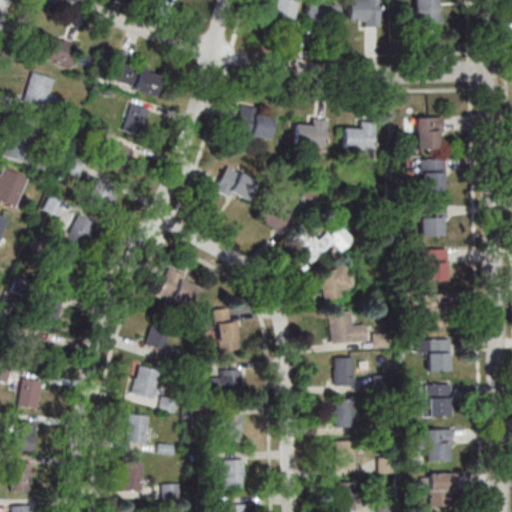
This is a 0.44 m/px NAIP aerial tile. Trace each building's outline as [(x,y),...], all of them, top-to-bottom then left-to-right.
[(295,0),(273,0),(271,15),(292,19),(295,0)] [(334,25),(337,4),(305,0),(303,21),(334,25)] [(345,0),(346,17),(357,17),(357,26),(378,25),(377,0),(345,0)] [(438,24),(437,0),(410,0),(411,24),(438,24)] [(38,58),(68,66),(74,43),(45,35),(38,58)] [(154,95),(161,74),(115,60),(109,81),(154,95)] [(22,102),(48,109),(55,78),(30,72),(22,102)] [(123,130),(143,133),(147,106),(128,103),(123,130)] [(235,133),(268,139),(271,118),(258,115),(259,107),(240,104),(235,133)] [(414,148),(440,148),(440,116),(414,116),(414,148)] [(2,152),(25,164),(42,129),(19,118),(2,152)] [(326,119),(307,118),(307,124),(293,124),(292,146),(324,148),(326,119)] [(355,127),(341,127),(341,153),(373,153),(373,122),(355,122),(355,127)] [(132,147),(113,140),(105,162),(124,169),(132,147)] [(420,190),(441,190),(441,158),(420,158),(420,190)] [(0,201),(13,208),(26,177),(0,165),(0,201)] [(213,188),(242,203),(254,180),(226,165),(213,188)] [(108,209),(119,187),(98,177),(87,199),(108,209)] [(255,213),(277,231),(292,212),(269,194),(255,213)] [(441,204),(417,204),(417,235),(441,235),(441,204)] [(63,239),(81,249),(94,223),(76,214),(63,239)] [(310,263),(331,242),(341,252),(354,239),(338,222),(318,243),(302,227),(288,241),(310,263)] [(421,280),(445,280),(445,248),(421,248),(421,280)] [(64,285),(76,263),(58,252),(45,274),(64,285)] [(157,293),(188,305),(196,285),(180,279),(183,272),(167,266),(157,293)] [(342,296),(340,285),(349,284),(346,266),(318,271),(323,299),(342,296)] [(419,325),(442,325),(442,304),(433,304),(433,293),(419,293),(419,325)] [(60,301),(40,296),(32,323),(52,328),(60,301)] [(330,343),(364,339),(361,309),(327,312),(330,343)] [(171,322),(153,316),(144,344),(162,349),(171,322)] [(237,348),(234,320),(215,322),(218,350),(237,348)] [(41,362),(48,341),(29,334),(22,356),(41,362)] [(416,338),(416,351),(426,351),(426,371),(449,371),(449,338),(416,338)] [(332,356),(332,385),(351,385),(351,356),(332,356)] [(130,392),(151,398),(159,370),(138,364),(130,392)] [(219,369),(219,377),(210,377),(210,389),(241,389),(241,369),(219,369)] [(16,406),(36,408),(39,379),(19,377),(16,406)] [(421,416),(447,416),(447,383),(421,383),(421,416)] [(334,399),(334,426),(352,426),(352,399),(334,399)] [(144,443),(148,415),(128,413),(124,440),(144,443)] [(240,442),(239,414),(221,414),(221,442),(240,442)] [(31,451),(33,421),(12,420),(10,450),(31,451)] [(449,428),(423,428),(423,460),(449,460),(449,428)] [(354,466),(354,439),(334,439),(334,466),(354,466)] [(243,487),(243,458),(222,458),(222,487),(243,487)] [(142,461),(122,460),(120,489),(140,490),(142,461)] [(29,462),(9,462),(9,490),(29,490),(29,462)] [(451,505),(451,472),(422,472),(422,488),(428,488),(428,505),(451,505)] [(353,510),(353,482),(334,482),(334,510),(353,510)]
